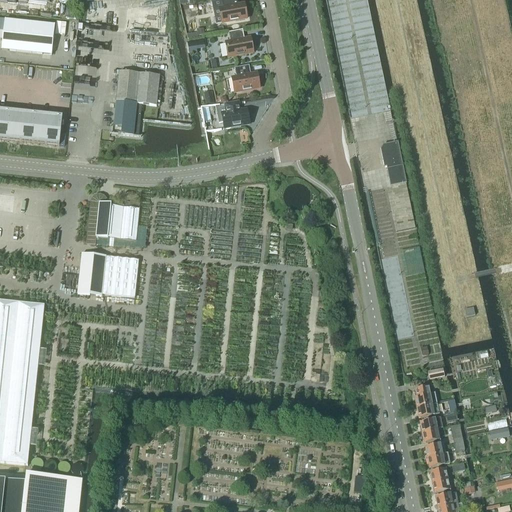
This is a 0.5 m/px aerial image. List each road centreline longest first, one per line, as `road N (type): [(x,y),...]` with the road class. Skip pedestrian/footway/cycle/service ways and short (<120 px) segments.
road 1 (tertiary): [(396,418),(335,144)]
road 2 (unclassified): [(0,163),(179,175),(263,157)]
road 3 (residential): [(263,157),(260,139),(284,101),(268,0)]
road 4 (tertiary): [(335,144),(308,0)]
